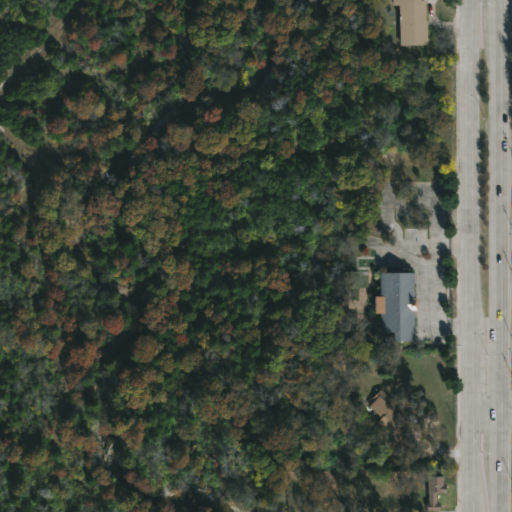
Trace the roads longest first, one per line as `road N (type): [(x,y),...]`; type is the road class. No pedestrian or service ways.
road 1 (secondary): [(499,511),(497,0)]
road 2 (secondary): [(470,0),(470,340)]
road 3 (track): [(0,110),(96,0)]
